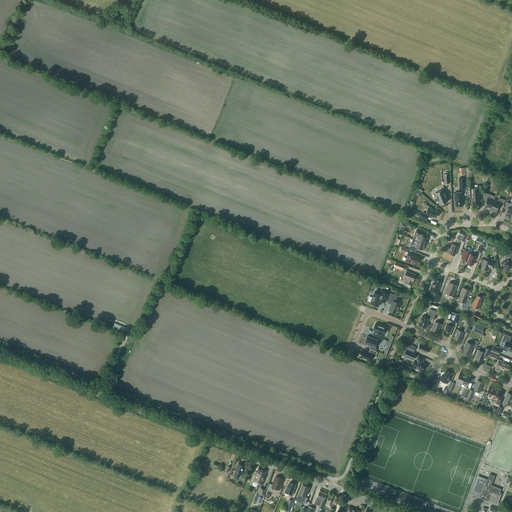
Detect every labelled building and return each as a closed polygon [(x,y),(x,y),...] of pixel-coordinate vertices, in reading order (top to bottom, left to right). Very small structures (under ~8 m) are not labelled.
[(474,188),(474,186),(467,186),(468,196),(471,196),(471,200),(480,200),(479,188),(474,188)] [(448,201),(443,189),(435,193),(440,204),(448,201)] [(463,199),(463,192),(454,193),(455,200),(456,206),(463,205),(463,199)] [(484,207),(490,210),(494,199),(495,196),(486,193),(484,198),(487,200),(484,207)] [(498,200),(494,199),(490,210),(496,212),(499,204),(502,206),(505,200),(499,198),(498,200)] [(426,214),(423,212),(421,217),(426,219),(428,215),(432,217),(432,216),(436,217),(438,212),(434,210),(435,209),(429,207),(426,214)] [(416,230),(413,239),(417,240),(425,244),(428,238),(421,236),(423,232),(416,230)] [(467,233),(460,230),(457,239),(464,242),(467,233)] [(416,250),(417,247),(423,249),(425,244),(417,240),(413,239),(409,248),(416,250)] [(456,245),(452,244),(451,247),(450,247),(449,247),(448,249),(449,250),(448,253),(455,255),(460,242),(457,241),(456,245)] [(465,249),(462,258),(467,260),(467,262),(470,254),(471,252),(467,250),(468,247),(466,247),(465,249)] [(511,257),(511,255),(510,251),(504,254),(507,259),(501,262),(504,268),(506,271),(509,269),(511,267),(511,261),(510,259),(511,257)] [(474,255),(470,254),(467,262),(473,264),(476,256),(477,253),(475,252),(474,255)] [(409,262),(410,260),(418,263),(420,257),(408,253),(405,261),(409,262)] [(482,264),(481,268),(487,270),(489,267),(490,267),(493,269),(496,263),(490,261),(482,258),(480,263),(482,264)] [(404,277),(413,280),(416,274),(407,271),(404,277)] [(438,287),(441,281),(435,279),(434,282),(433,282),(430,290),(437,293),(439,287),(438,287)] [(445,292),(453,295),(455,289),(454,289),(456,285),(449,282),(448,287),(447,286),(445,292)] [(463,287),(458,300),(466,303),(470,290),(463,287)] [(379,306),(381,300),(385,302),(389,293),(381,290),(380,293),(375,292),(370,303),(379,306)] [(387,302),(391,304),(389,310),(396,313),(400,303),(395,301),(397,296),(391,294),(387,302)] [(476,299),(475,299),(472,306),(479,308),(482,301),(481,301),(482,297),(477,295),(476,299)] [(423,315),(419,324),(426,327),(429,319),(431,320),(435,311),(430,309),(427,317),(423,315)] [(435,321),(431,330),(437,332),(441,324),(435,321)] [(115,322),(113,328),(126,333),(128,328),(115,322)] [(376,323),(373,329),(375,330),(373,334),(382,338),(383,333),(384,334),(387,327),(376,323)] [(476,323),(474,328),(479,330),(478,333),(481,334),(485,327),(476,323)] [(453,327),(447,324),(443,333),(449,336),(453,327)] [(460,341),(464,332),(458,329),(454,338),(460,341)] [(511,350),(511,342),(509,342),(511,336),(505,334),(502,341),(506,342),(503,347),(511,350)] [(364,343),(371,346),(370,348),(376,351),(377,348),(376,347),(378,340),(367,336),(368,336),(365,343),(364,343)] [(462,352),(470,355),(473,347),(476,348),(479,342),(475,340),(473,344),(467,342),(462,352)] [(427,353),(429,347),(420,343),(418,349),(427,353)] [(491,350),(486,348),(484,352),(479,350),(475,359),(482,362),(485,354),(488,356),(491,350)] [(359,357),(370,361),(371,357),(375,358),(377,352),(370,349),(369,353),(362,350),(359,357)] [(403,356),(413,359),(416,353),(406,349),(403,356)] [(422,363),(424,358),(418,356),(416,360),(415,360),(412,366),(423,371),(425,364),(422,363)] [(506,364),(506,363),(498,359),(496,367),(504,370),(504,369),(508,370),(510,365),(506,364)] [(448,372),(446,371),(444,375),(442,375),(440,380),(447,383),(452,373),(449,372),(449,371),(448,371),(448,372)] [(456,381),(462,383),(465,375),(460,372),(456,381)] [(471,377),(465,375),(462,383),(467,386),(471,377)] [(435,389),(438,381),(433,378),(430,387),(435,389)] [(484,382),(478,380),(473,390),(474,391),(479,393),(484,382)] [(491,386),(490,386),(487,393),(484,391),(480,399),(485,401),(487,396),(492,397),(495,388),(494,388),(495,387),(491,386)] [(501,391),(495,388),(492,397),(492,398),(491,399),(496,401),(495,405),(498,406),(502,397),(499,396),(501,391)] [(473,390),(470,389),(467,397),(467,398),(466,398),(470,400),(474,391),(473,390)] [(511,394),(508,393),(504,402),(503,406),(505,407),(507,403),(510,405),(511,400),(511,394)] [(239,476),(241,473),(242,473),(244,466),(238,463),(235,470),(236,471),(234,474),(239,476)] [(256,471),(252,481),(262,485),(266,475),(265,475),(267,471),(258,467),(257,471),(256,471)] [(477,475),(471,493),(475,495),(474,496),(479,498),(481,498),(497,504),(502,493),(499,492),(501,489),(491,485),(492,482),(495,476),(490,474),(488,479),(481,477),(477,475)] [(281,484),(283,479),(276,476),(272,484),(270,483),(267,489),(271,491),(272,487),(275,488),(274,490),(275,491),(277,491),(278,491),(279,489),(279,490),(281,484)] [(292,495),(294,490),(293,490),(296,484),(290,481),(288,485),(285,492),(289,494),(288,496),(291,497),(292,495)] [(299,494),(296,500),(297,500),(297,499),(305,503),(305,504),(306,504),(308,497),(306,496),(310,487),(303,484),(299,494)] [(318,507),(322,508),(325,501),(324,501),(327,494),(320,491),(315,503),(319,505),(318,507)] [(334,504),(336,504),(338,500),(334,499),(334,497),(331,495),(329,500),(328,500),(326,504),(331,506),(332,507),(334,504)] [(288,499),(285,508),(290,510),(293,501),(288,499)]
